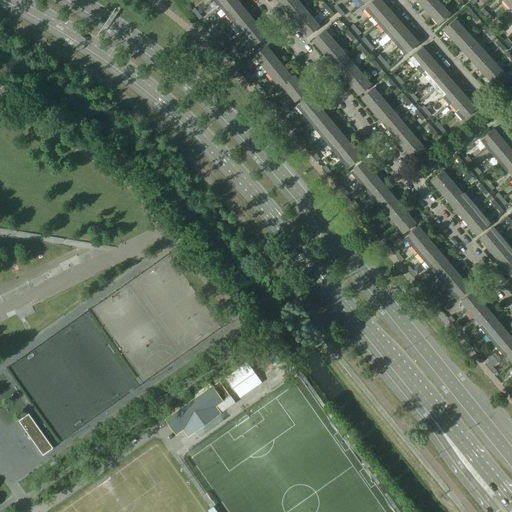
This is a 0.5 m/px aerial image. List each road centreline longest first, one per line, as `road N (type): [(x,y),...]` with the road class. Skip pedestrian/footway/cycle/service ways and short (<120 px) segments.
road 1 (trunk): [(511,457),(237,124),(162,57),(75,0)]
road 2 (trunk): [(14,0),(103,53),(208,141),(453,442)]
road 3 (residential): [(261,0),(410,182)]
road 4 (residential): [(511,302),(410,182)]
road 5 (residential): [(496,112),(398,0)]
